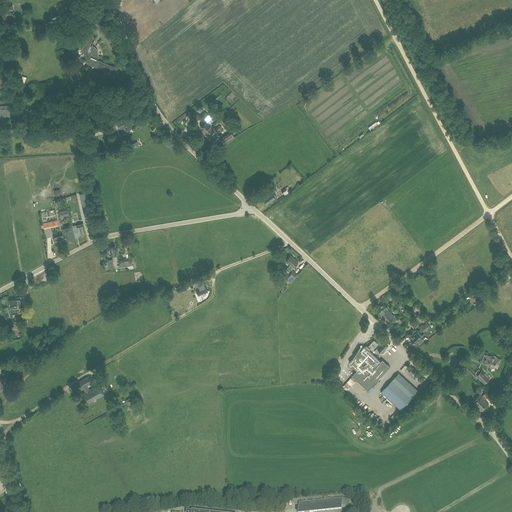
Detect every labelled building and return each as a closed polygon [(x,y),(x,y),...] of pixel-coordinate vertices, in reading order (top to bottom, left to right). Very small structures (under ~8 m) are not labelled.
[(93,37),(93,36),(92,33),(87,35),(81,49),(83,54),(84,54),(86,59),(85,59),(87,64),(114,75),(119,73),(117,70),(116,70),(117,68),(118,68),(97,59),(98,56),(98,54),(97,51),(96,49),(94,47),(92,46),(95,37),(95,38),(93,37)] [(205,122),(200,126),(206,132),(206,133),(213,126),(211,125),(210,126),(207,123),(210,120),(207,116),(203,120),(205,122)] [(91,122),(87,123),(89,132),(92,132),(103,129),(101,123),(107,121),(106,118),(101,119),(91,122)] [(126,129),(132,127),(129,119),(124,122),(123,119),(117,122),(120,129),(125,126),(126,129)] [(215,129),(213,126),(206,133),(211,138),(218,131),(217,131),(221,127),(219,125),(215,129)] [(230,131),(220,138),(224,144),(235,137),(230,131)] [(283,193),(285,195),(290,192),(289,189),(290,189),(288,186),(287,187),(281,191),(283,193)] [(87,192),(79,194),(84,215),(92,214),(87,192)] [(267,204),(275,199),(271,193),(263,199),(267,204)] [(67,210),(57,212),(58,218),(69,216),(67,210)] [(62,229),(63,235),(64,236),(65,240),(65,243),(75,240),(74,237),(79,236),(86,235),(83,224),(76,225),(78,233),(73,234),(71,226),(62,229)] [(63,235),(53,237),(54,239),(53,239),(54,242),(55,242),(55,243),(65,240),(64,236),(63,235)] [(112,257),(118,256),(117,253),(118,253),(117,249),(116,250),(115,246),(108,247),(109,251),(108,251),(109,255),(111,255),(112,257)] [(286,261),(289,264),(293,267),(298,262),(291,256),(286,261)] [(108,264),(105,265),(106,270),(109,269),(114,268),(112,259),(107,260),(108,264)] [(285,277),(291,282),(298,275),(292,269),(285,277)] [(198,295),(208,291),(203,279),(193,283),(198,295)] [(187,289),(185,284),(176,288),(178,293),(187,289)] [(9,300),(10,305),(17,304),(18,308),(22,307),(22,301),(21,301),(21,297),(15,298),(15,299),(9,300)] [(388,321),(393,316),(387,309),(388,308),(383,303),(376,309),(381,315),(382,314),(388,321)] [(410,322),(413,327),(419,322),(415,318),(410,322)] [(426,330),(426,331),(428,330),(427,329),(430,327),(427,323),(419,329),(421,331),(422,330),(424,332),(426,330)] [(410,339),(412,341),(412,342),(413,343),(414,343),(415,344),(417,341),(419,344),(423,340),(420,337),(422,336),(418,332),(416,334),(416,333),(410,339)] [(378,342),(380,344),(380,345),(377,348),(375,350),(380,354),(382,352),(383,353),(385,350),(385,349),(388,346),(383,341),(381,339),(378,342)] [(355,357),(350,363),(357,370),(352,376),(368,390),(372,385),(373,386),(379,380),(378,379),(390,366),(382,359),(380,362),(368,350),(370,349),(367,346),(365,347),(364,347),(361,350),(362,348),(360,347),(361,347),(360,346),(354,357),(354,356),(355,357)] [(490,367),(495,367),(495,366),(497,367),(499,360),(495,358),(495,355),(489,356),(484,354),(482,362),(490,365),(490,367)] [(475,375),(468,368),(466,370),(473,377),(475,375)] [(487,376),(485,373),(484,374),(481,372),(481,371),(477,375),(484,383),(488,379),(486,377),(487,376)] [(398,374),(382,390),(403,408),(412,399),(411,398),(417,392),(398,374)] [(89,376),(78,382),(82,388),(83,387),(85,392),(82,393),(88,403),(104,394),(98,384),(89,390),(86,386),(92,382),(89,376)] [(472,402),(481,411),(488,404),(484,400),(488,396),(485,392),(481,397),(479,395),(472,402)] [(487,399),(494,404),(498,398),(492,393),(487,399)] [(484,413),(481,416),(487,422),(490,417),(484,413)] [(317,511),(341,508),(342,498),(299,503),(297,511),(306,511),(313,511),(317,511)]
